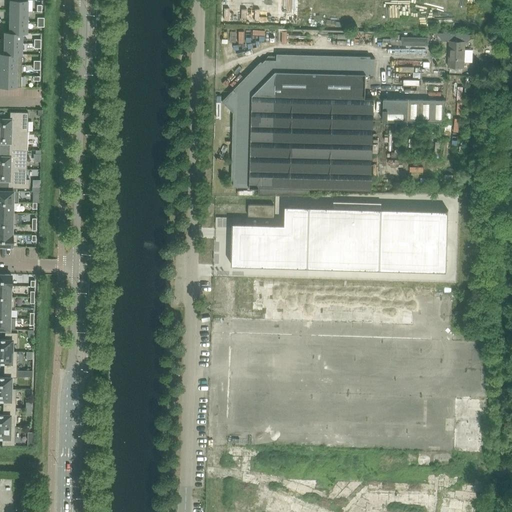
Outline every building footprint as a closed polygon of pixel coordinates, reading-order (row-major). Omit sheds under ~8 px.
[(28,11),(28,0),(9,0),(10,10),(28,11)] [(28,21),(28,11),(10,10),(9,21),(28,21)] [(27,32),(28,21),(9,21),(9,31),(4,31),(4,32),(27,32)] [(22,43),(23,33),(27,33),(27,32),(4,32),(4,43),(22,43)] [(463,66),(465,41),(467,41),(472,38),(472,34),(439,32),(439,35),(443,40),(450,41),(448,65),(463,66)] [(420,47),(421,46),(428,46),(428,36),(400,35),(400,47),(414,48),(414,46),(420,47)] [(0,53),(22,54),(22,43),(4,43),(4,53),(0,52),(0,53)] [(0,64),(22,65),(22,54),(0,53),(0,64)] [(332,188),(371,189),(373,98),(365,98),(366,74),(375,74),(375,58),(290,55),(277,55),(276,59),(266,59),(236,90),(234,88),(232,90),(236,95),(234,186),(259,187),(259,194),(307,194),(307,188),(332,188)] [(0,74),(22,75),(22,65),(0,64),(0,74)] [(488,64),(488,72),(500,73),(500,65),(488,64)] [(0,86),(21,87),(22,75),(0,74),(0,86)] [(445,100),(383,98),(382,120),(442,122),(445,100)] [(10,119),(0,118),(0,130),(28,131),(28,112),(10,111),(10,119)] [(27,150),(28,131),(0,130),(0,142),(9,143),(9,150),(27,150)] [(0,168),(27,169),(27,150),(9,150),(9,156),(0,156),(0,168)] [(26,178),(27,169),(0,168),(0,179),(8,180),(8,188),(29,188),(29,179),(26,178)] [(0,201),(18,202),(19,191),(0,190),(0,201)] [(0,201),(0,212),(18,213),(18,212),(13,212),(13,202),(0,201)] [(249,204),(249,215),(274,216),(274,205),(249,204)] [(233,240),(232,265),(447,271),(447,246),(448,235),(448,210),(370,208),(346,207),(285,205),(285,224),(234,222),(233,240)] [(0,212),(0,223),(17,224),(18,213),(0,212)] [(0,223),(0,233),(12,234),(12,224),(17,224),(0,223)] [(17,234),(12,234),(0,233),(0,245),(17,246),(17,234)] [(11,274),(0,273),(0,285),(11,285),(11,274)] [(11,286),(11,285),(0,285),(0,295),(15,296),(10,296),(11,286)] [(0,306),(15,307),(15,296),(0,295),(0,306)] [(15,308),(15,307),(0,306),(0,317),(10,318),(10,308),(15,308)] [(0,317),(0,328),(15,329),(15,318),(10,318),(0,317)] [(0,350),(17,351),(12,350),(12,343),(17,343),(18,332),(5,332),(5,339),(0,338),(0,350)] [(17,370),(17,351),(0,350),(0,362),(4,363),(4,370),(17,370)] [(16,377),(17,376),(17,370),(4,370),(4,376),(0,376),(0,388),(16,389),(16,388),(11,388),(11,377),(16,377)] [(16,407),(16,389),(0,388),(0,400),(3,400),(3,407),(16,407)] [(0,425),(15,426),(16,407),(3,407),(3,414),(0,413),(0,425)] [(15,445),(15,426),(0,425),(0,437),(2,438),(2,445),(15,445)]
